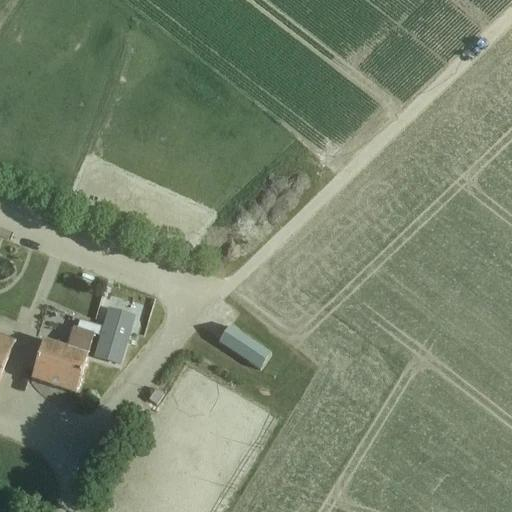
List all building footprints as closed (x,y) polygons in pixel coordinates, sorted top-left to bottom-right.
[(316,189),(328,186),(321,151),(308,154),(316,189)] [(289,207),(302,205),(296,176),(283,178),(289,207)] [(109,312),(95,359),(119,366),(133,319),(121,315),(121,316),(109,312)] [(284,363),(292,350),(250,323),(242,336),(284,363)] [(229,329),(218,345),(260,372),(270,356),(229,329)] [(77,396),(95,336),(75,330),(69,351),(43,343),(32,383),(77,396)] [(0,383),(14,344),(0,339),(0,383)]
